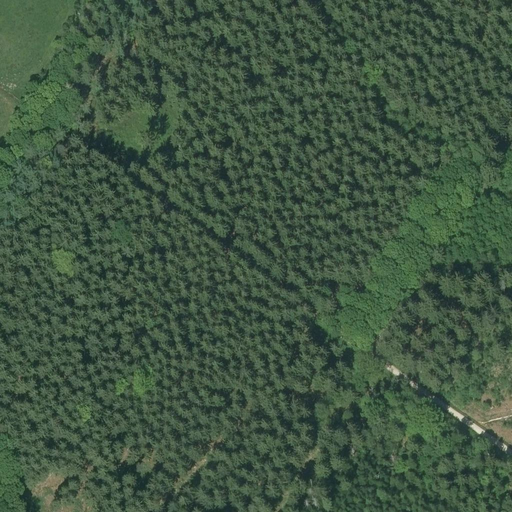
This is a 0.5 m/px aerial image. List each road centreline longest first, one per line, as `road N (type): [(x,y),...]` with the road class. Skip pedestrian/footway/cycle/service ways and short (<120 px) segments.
road 1 (track): [(371,359),(511,134)]
road 2 (track): [(371,359),(511,455)]
